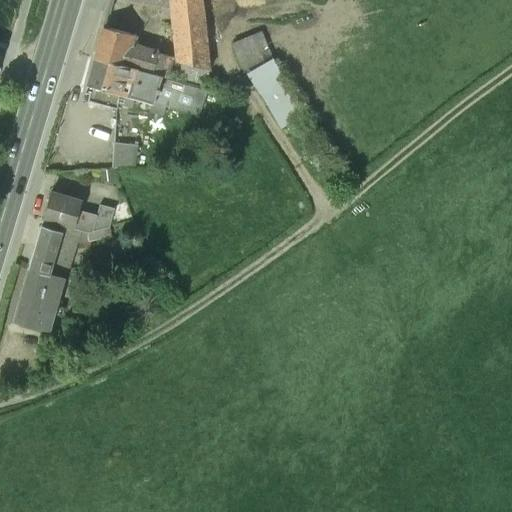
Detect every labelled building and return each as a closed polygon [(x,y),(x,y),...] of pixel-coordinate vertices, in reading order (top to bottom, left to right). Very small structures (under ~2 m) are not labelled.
[(201,0),(171,0),(172,8),(173,18),(178,59),(178,62),(209,70),(201,0)] [(172,8),(162,6),(164,19),(173,18),(172,8)] [(135,36),(103,27),(94,59),(121,66),(121,65),(158,75),(158,74),(161,75),(166,77),(167,75),(172,57),(172,56),(133,46),(135,36)] [(259,28),(232,40),(272,128),(300,115),(259,28)] [(209,70),(178,62),(178,59),(172,57),(167,75),(205,85),(209,70)] [(94,59),(87,84),(87,85),(85,92),(89,93),(88,100),(117,109),(119,104),(131,107),(134,97),(152,102),(150,112),(162,115),(164,105),(198,115),(206,93),(165,82),(162,93),(158,92),(159,89),(157,88),(161,75),(158,74),(158,75),(121,65),(121,66),(94,59)] [(139,142),(142,120),(115,118),(112,139),(139,142)] [(113,142),(98,141),(98,161),(102,161),(102,164),(113,164),(113,142)] [(128,142),(118,142),(117,161),(128,161),(128,142)] [(66,197),(51,192),(43,220),(61,225),(72,228),(77,210),(80,201),(75,199),(77,194),(67,191),(66,197)] [(115,208),(101,204),(97,215),(92,231),(110,226),(115,208)] [(97,215),(77,210),(72,228),(76,229),(88,232),(92,231),(97,215)] [(72,228),(61,225),(60,231),(74,235),(76,229),(72,228)] [(42,226),(29,269),(49,274),(56,250),(69,253),(74,235),(60,231),(42,226)] [(56,250),(49,274),(62,278),(69,253),(56,250)] [(49,274),(29,269),(14,321),(49,331),(64,278),(62,278),(49,274)]
